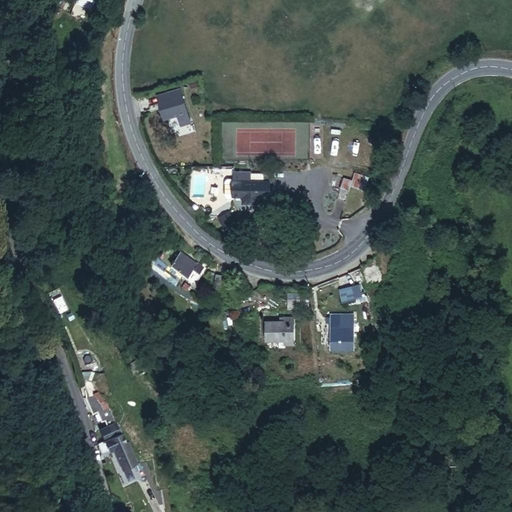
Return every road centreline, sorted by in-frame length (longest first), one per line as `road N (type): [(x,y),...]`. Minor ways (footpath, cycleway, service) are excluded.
road 1 (secondary): [(133,0),(120,74),(139,162),(192,231),(230,259),(280,273),(337,264),(356,248),(386,216),(444,88),(468,72),(511,70)]
road 2 (unclassified): [(104,511),(69,391),(0,214)]
